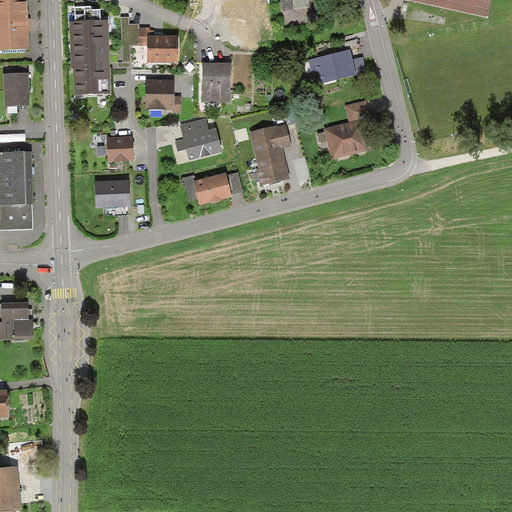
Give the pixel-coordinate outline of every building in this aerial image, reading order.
[(0,0),(0,50),(29,51),(28,27),(26,0),(0,0)] [(258,0),(228,0),(229,8),(241,7),(242,18),(259,17),(258,0)] [(292,0),(282,0),(283,10),(293,9),(292,0)] [(107,20),(71,21),(74,97),(109,95),(108,67),(107,20)] [(139,49),(149,49),(149,37),(149,31),(139,31),(139,49)] [(149,49),(149,64),(177,64),(177,37),(149,37),(149,49)] [(349,51),(309,61),(312,72),(320,70),(323,84),(355,77),(354,72),(352,60),(349,51)] [(362,58),(352,60),(354,72),(365,69),(362,58)] [(203,63),(202,104),(229,104),(230,64),(203,63)] [(4,75),(5,107),(30,106),(28,74),(4,75)] [(171,85),(145,85),(145,115),(177,116),(177,102),(171,102),(171,85)] [(366,101),(346,107),(350,122),(370,117),(366,101)] [(186,149),(189,162),(222,153),(215,128),(208,130),(206,120),(181,127),(184,141),(176,143),(178,151),(186,149)] [(324,129),(324,133),(327,142),(331,161),(370,151),(363,120),(324,129)] [(286,124),(250,133),(263,186),(290,179),(283,148),(291,146),(286,124)] [(320,144),(327,142),(324,133),(318,135),(320,144)] [(131,139),(108,140),(110,164),(132,163),(131,139)] [(32,153),(0,153),(0,206),(1,207),(33,206),(32,153)] [(226,176),(231,195),(243,192),(238,173),(226,176)] [(194,176),(183,179),(190,203),(198,201),(200,206),(210,203),(210,205),(222,202),(221,200),(232,197),(231,195),(227,180),(226,176),(226,174),(196,182),(194,176)] [(128,182),(96,182),(97,208),(128,207),(128,182)] [(33,206),(1,207),(2,233),(33,232),(33,206)] [(0,305),(0,340),(35,340),(34,323),(33,324),(33,310),(29,310),(29,304),(1,304),(1,305),(0,305)] [(0,418),(9,418),(7,390),(0,390),(0,418)] [(0,511),(21,511),(19,468),(0,468),(0,511)]
